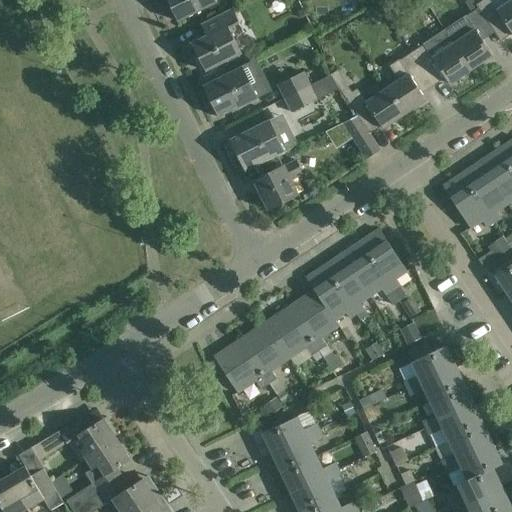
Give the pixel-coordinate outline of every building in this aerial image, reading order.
[(167,0),(178,22),(216,3),(214,0),(167,0)] [(511,34),(511,0),(496,12),(488,0),(483,0),(476,4),(475,5),(477,9),(494,33),(500,42),(511,34)] [(381,6),(389,19),(395,15),(388,3),(381,6)] [(244,33),(232,9),(200,25),(201,26),(208,22),(214,33),(192,44),(205,71),(241,54),(233,38),(244,33)] [(494,33),(477,9),(465,17),(444,31),(471,70),(492,56),(482,41),(494,33)] [(423,46),(411,53),(433,86),(445,78),(449,85),(471,70),(444,31),(423,46)] [(433,86),(411,53),(400,61),(399,59),(388,66),(398,81),(387,89),(404,115),(426,100),(421,94),(433,86)] [(256,99),(239,67),(203,86),(219,118),(256,99)] [(284,100),(310,86),(304,74),(277,87),(284,100)] [(310,86),(284,100),(290,112),(338,89),(330,77),(310,86)] [(404,115),(387,89),(365,103),(356,90),(344,98),(363,126),(380,150),(369,134),(381,126),(383,129),(404,115)] [(284,153),(268,121),(230,139),(246,172),(284,153)] [(366,159),(380,150),(363,126),(350,135),(366,159)] [(511,140),(500,149),(496,151),(511,175),(511,140)] [(511,175),(496,151),(484,159),(487,165),(482,168),(507,206),(511,201),(511,175)] [(302,175),(295,161),(253,181),(268,210),(298,195),(291,180),(302,175)] [(461,175),(493,224),(501,219),(497,212),(507,206),(482,168),(479,171),(475,165),(461,174),(461,175)] [(493,224),(461,175),(443,187),(470,229),(482,221),(486,228),(493,224)] [(360,242),(392,290),(399,299),(400,301),(407,296),(395,279),(407,272),(379,230),(360,242)] [(503,237),(492,244),(501,255),(511,248),(505,240),(503,237)] [(392,290),(360,242),(342,254),(346,260),(356,275),(370,296),(381,289),(391,305),(399,299),(392,290)] [(346,260),(342,254),(324,266),(356,314),(363,309),(360,303),(370,296),(356,275),(346,260)] [(507,294),(511,290),(511,264),(495,276),(507,294)] [(306,278),(316,293),(334,320),(345,313),(349,319),(356,314),(324,266),(306,278)] [(289,307),(319,351),(326,347),(320,338),(338,326),(334,320),(316,293),(305,300),(303,297),(289,307)] [(404,304),(412,316),(419,311),(411,299),(404,304)] [(289,307),(275,317),(276,319),(266,326),(288,359),(304,348),(317,368),(324,363),(317,353),(319,351),(289,307)] [(421,338),(414,323),(399,330),(407,346),(421,338)] [(288,359),(266,326),(255,334),(253,331),(240,340),(269,385),(277,380),(271,371),(288,359)] [(269,385),(240,340),(225,350),(227,353),(216,360),(215,357),(214,358),(237,392),(254,381),(261,391),(269,385)] [(383,354),(375,343),(365,350),(373,361),(383,354)] [(407,389),(455,366),(446,346),(411,363),(417,376),(404,382),(407,389)] [(340,366),(326,347),(319,351),(332,371),(340,366)] [(430,402),(464,386),(455,366),(407,389),(411,396),(424,390),(430,402)] [(426,428),(474,406),(464,386),(430,402),(435,415),(422,421),(426,428)] [(387,399),(382,390),(358,401),(363,410),(387,399)] [(290,399),(284,391),(277,396),(283,404),(290,399)] [(282,407),(276,398),(263,407),(269,416),(282,407)] [(350,402),(341,406),(346,417),(355,413),(350,402)] [(442,429),(448,442),(483,425),(474,406),(426,428),(429,435),(442,429)] [(86,459),(117,439),(103,419),(89,428),(83,418),(61,432),(60,431),(31,448),(39,462),(67,443),(74,453),(79,449),(86,459)] [(272,454),(319,431),(316,424),(302,431),(296,418),(262,434),(272,454)] [(483,425),(448,442),(454,454),(441,460),(444,468),(492,445),(483,425)] [(272,454),(281,473),(315,457),(309,445),(323,438),(319,431),(272,454)] [(376,451),(367,432),(354,439),(363,458),(376,451)] [(66,501),(73,511),(123,479),(116,469),(130,460),(117,439),(86,459),(92,468),(84,473),(91,484),(66,501)] [(492,445),(444,468),(447,475),(461,468),(467,480),(492,469),(502,465),(492,445)] [(402,447),(389,453),(395,466),(408,461),(402,447)] [(315,457),(281,473),(290,493),(338,470),(334,463),(321,470),(315,457)] [(25,467),(8,477),(26,509),(43,499),(50,511),(63,503),(43,469),(34,474),(36,477),(32,479),(25,467)] [(492,469),(467,480),(457,485),(464,498),(450,504),(454,511),(502,489),(492,469)] [(338,470),(290,493),(299,511),(300,511),(334,496),(328,484),(341,478),(338,470)] [(20,511),(26,509),(8,477),(0,481),(0,511),(20,511)] [(119,509),(120,511),(137,511),(161,497),(154,486),(150,485),(147,487),(143,479),(129,488),(123,479),(73,511),(95,511),(113,500),(119,509)] [(413,482),(402,488),(411,506),(422,501),(413,482)] [(468,511),(470,511),(503,511),(511,508),(502,489),(454,511),(453,511),(468,511)] [(334,496),(300,511),(350,511),(356,509),(353,503),(340,509),(334,496)] [(161,497),(137,511),(166,511),(167,511),(168,507),(161,497)] [(415,506),(418,511),(432,511),(427,500),(415,506)]
